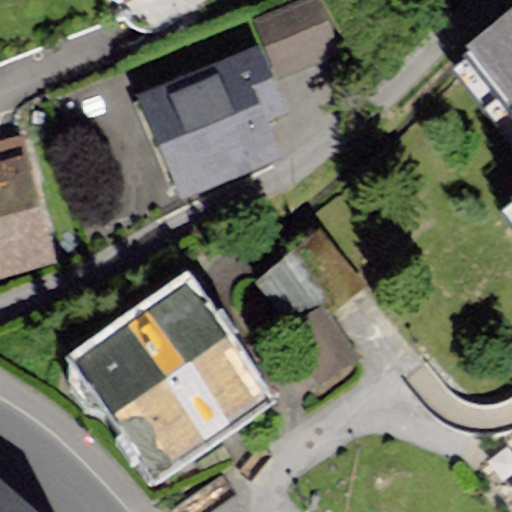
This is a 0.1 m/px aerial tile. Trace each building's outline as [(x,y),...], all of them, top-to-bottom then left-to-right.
[(316,1),(260,25),(283,81),(340,57),(316,1)] [(511,19),(460,60),(511,128),(511,19)] [(144,97),(182,193),(275,155),(260,119),(283,110),(260,51),(144,97)] [(132,210),(103,118),(52,134),(81,226),(132,210)] [(0,180),(0,275),(63,259),(40,170),(0,180)] [(185,282),(82,359),(166,470),(269,393),(185,282)] [(0,511),(20,511),(0,492),(0,511)]
